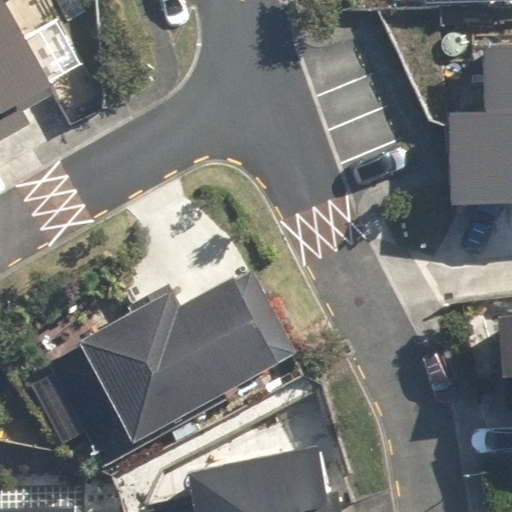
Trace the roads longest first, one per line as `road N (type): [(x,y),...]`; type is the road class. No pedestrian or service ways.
road 1 (residential): [(268,76),(409,401),(434,511)]
road 2 (residential): [(52,199),(268,76)]
